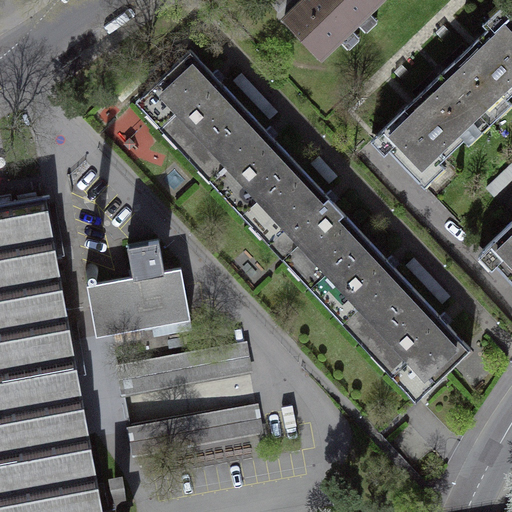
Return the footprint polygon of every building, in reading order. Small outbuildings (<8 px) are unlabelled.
[(353,25),(330,0),(304,0),(301,3),(285,19),(320,56),(339,38),(348,48),(359,38),(350,28),(353,25)] [(330,0),(353,25),(357,21),(366,31),(377,21),(368,11),(378,0),(330,0)] [(511,92),(511,15),(507,10),(475,41),(442,72),(485,118),(511,92)] [(217,77),(190,49),(143,93),(197,151),(244,106),(217,77)] [(485,118),(442,72),(409,103),(377,133),(375,134),(419,180),(485,118)] [(270,134),(244,106),(197,151),(249,206),(296,162),(270,134)] [(331,198),(296,162),(249,206),(317,280),(365,235),(331,198)] [(102,511),(78,379),(45,194),(43,195),(35,197),(35,193),(19,196),(20,199),(12,201),(12,200),(0,202),(0,511),(102,511)] [(511,221),(485,248),(484,247),(483,248),(511,279),(511,221)] [(391,263),(365,235),(317,280),(369,335),(417,291),(391,263)] [(133,275),(87,284),(96,335),(190,318),(181,267),(164,270),(158,239),(143,241),(128,244),(133,275)] [(444,319),(417,291),(369,335),(423,393),(471,348),(444,319)] [(181,353),(116,365),(121,394),(249,371),(251,361),(247,341),(181,353)] [(192,414),(127,426),(132,456),(264,432),(260,412),(254,403),(192,414)]
